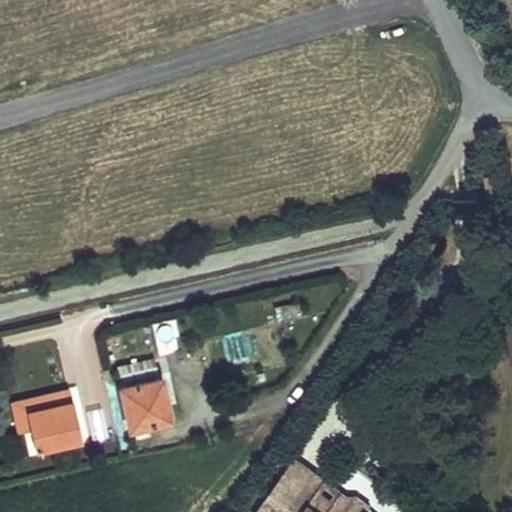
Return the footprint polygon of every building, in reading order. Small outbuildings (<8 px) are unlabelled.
[(276,317),(302,315),(300,301),(275,303),(276,317)] [(159,373),(155,356),(116,364),(119,382),(159,373)] [(171,416),(161,377),(121,387),(130,426),(171,416)] [(72,399),(70,389),(12,402),(19,430),(31,427),(27,410),(72,399)] [(81,437),(72,399),(27,410),(31,427),(35,447),(81,437)] [(318,488),(301,476),(278,509),(282,511),(382,511),(355,494),(343,511),(316,493),(319,488),(318,488)] [(348,496),(324,480),(318,488),(319,488),(316,493),(343,511),(355,494),(348,496)]
